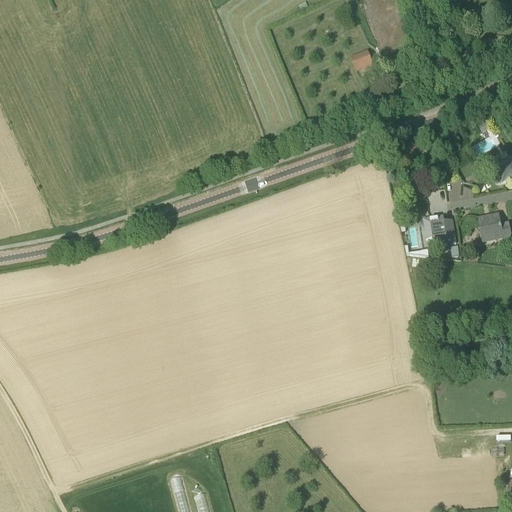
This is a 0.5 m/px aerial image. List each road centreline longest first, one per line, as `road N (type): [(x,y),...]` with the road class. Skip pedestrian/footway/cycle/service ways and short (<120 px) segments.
road 1 (tertiary): [(0,260),(152,221),(511,85)]
road 2 (track): [(0,389),(63,511)]
